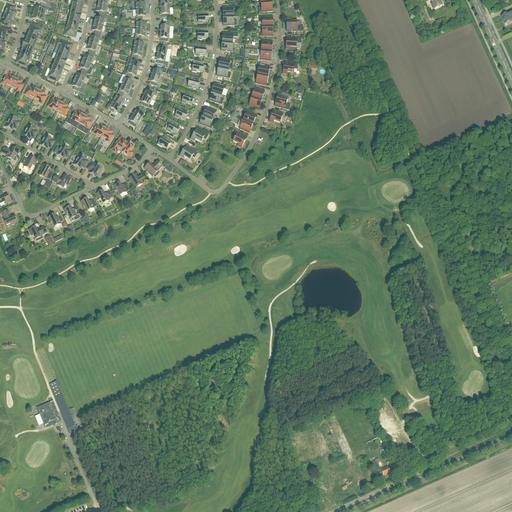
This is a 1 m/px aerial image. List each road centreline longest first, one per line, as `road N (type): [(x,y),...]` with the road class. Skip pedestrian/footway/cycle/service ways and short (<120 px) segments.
road 1 (track): [(511,365),(346,0)]
road 2 (residential): [(216,192),(267,106),(277,0)]
road 3 (tertiary): [(344,511),(511,436)]
road 4 (residential): [(168,160),(207,82),(215,0)]
road 5 (residential): [(0,162),(28,218),(91,188)]
road 6 (residential): [(118,125),(148,59),(151,0)]
